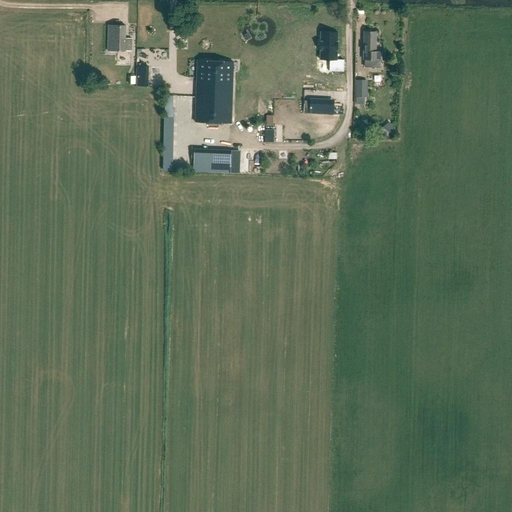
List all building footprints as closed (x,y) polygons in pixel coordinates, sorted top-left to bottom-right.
[(131,51),(131,38),(125,38),(125,25),(107,25),(107,51),(131,51)] [(321,32),(320,60),(330,60),(329,71),(344,72),(344,60),(337,60),(338,32),(321,32)] [(381,60),(381,52),(375,52),(376,32),(364,32),(363,53),(364,53),(364,60),(381,60)] [(230,123),(232,62),(198,61),(196,122),(230,123)] [(355,97),(364,97),(364,81),(356,81),(355,97)] [(310,99),(309,113),(318,113),(318,99),(310,99)] [(396,132),(390,123),(382,129),(388,138),(396,132)] [(266,141),(275,141),(275,130),(266,130),(266,141)] [(196,172),(241,173),(241,152),(196,152),(196,172)]
